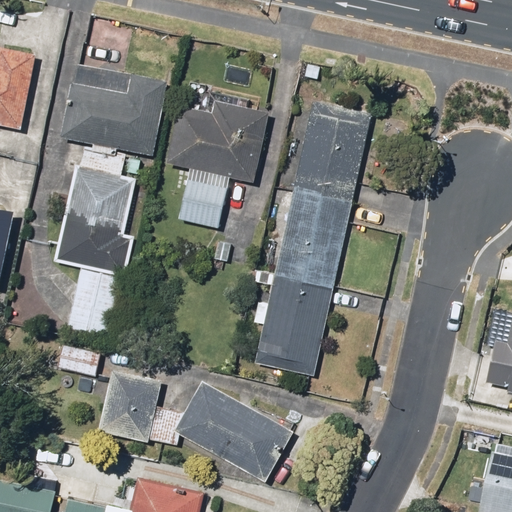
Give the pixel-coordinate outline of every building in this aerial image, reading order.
[(0,46),(0,125),(24,130),(37,53),(0,46)] [(170,85),(74,64),(58,139),(154,160),(170,85)] [(373,113),(314,101),(258,367),(317,380),(373,113)] [(253,183),(268,115),(213,102),(211,114),(178,107),(166,161),(191,166),(180,217),(218,225),(229,178),(253,183)] [(82,169),(78,168),(58,261),(84,266),(71,330),(107,337),(120,274),(127,276),(136,236),(122,233),(134,177),(119,174),(122,162),(85,155),(82,169)] [(40,168),(0,159),(0,282),(13,223),(27,226),(40,168)] [(488,386),(511,391),(511,303),(508,303),(488,386)] [(100,354),(65,347),(60,370),(96,377),(100,354)] [(113,357),(111,372),(100,433),(180,448),(182,435),(266,482),(293,434),(201,382),(184,411),(158,407),(161,379),(129,374),(131,360),(113,357)] [(511,511),(511,455),(493,451),(479,511),(511,511)] [(52,511),(57,492),(0,479),(0,511),(52,511)] [(199,511),(203,495),(139,479),(132,510),(131,511),(199,511)] [(131,511),(132,510),(70,495),(65,511),(131,511)]
